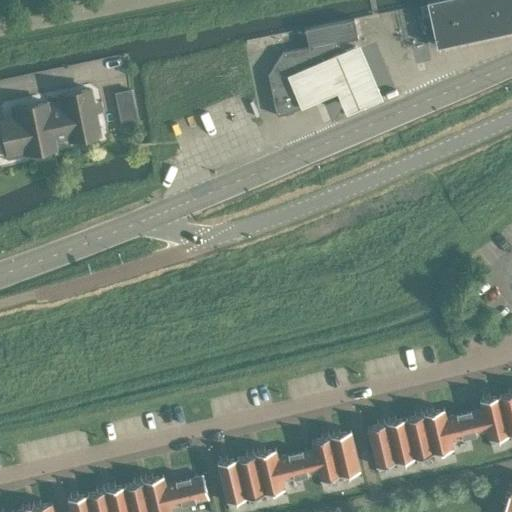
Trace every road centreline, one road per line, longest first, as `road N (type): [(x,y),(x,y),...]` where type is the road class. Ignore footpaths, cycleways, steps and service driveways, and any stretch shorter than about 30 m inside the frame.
road 1 (secondary): [(131,222),(511,59)]
road 2 (unclassified): [(131,222),(238,226),(511,115)]
road 3 (secondary): [(0,270),(131,222)]
